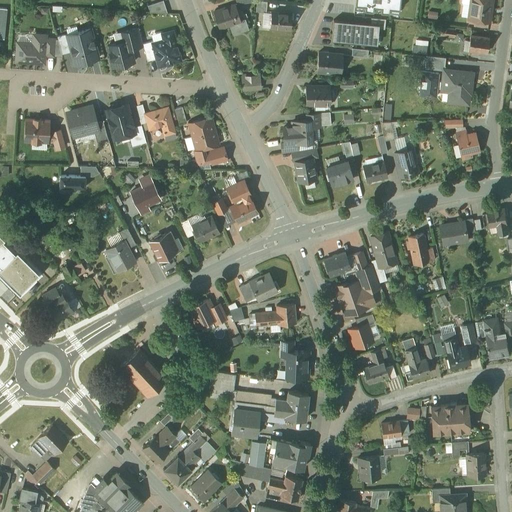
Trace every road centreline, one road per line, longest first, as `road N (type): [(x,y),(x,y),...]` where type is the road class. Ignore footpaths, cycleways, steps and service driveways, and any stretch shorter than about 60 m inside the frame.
road 1 (tertiary): [(292,236),(58,355)]
road 2 (residential): [(0,75),(222,89)]
road 3 (tertiary): [(500,186),(292,236)]
road 4 (residential): [(510,0),(494,122),(500,186)]
road 5 (residential): [(292,236),(347,403)]
road 6 (tertiary): [(60,385),(180,511)]
road 7 (residential): [(318,0),(276,99),(240,128)]
road 8 (residential): [(347,403),(377,406),(494,372)]
road 9 (residential): [(504,511),(494,372)]
